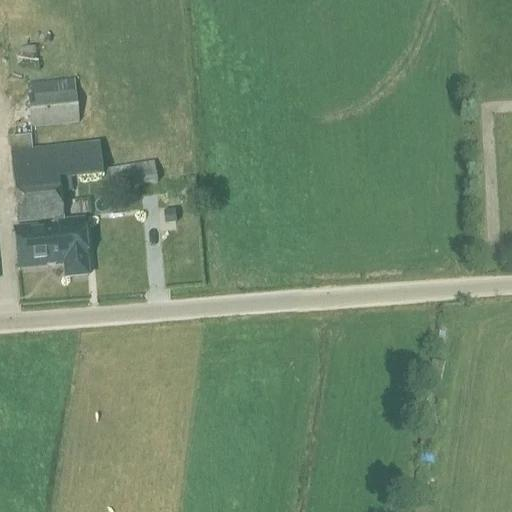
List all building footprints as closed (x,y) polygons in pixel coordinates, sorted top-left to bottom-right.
[(74,95),(26,99),(30,130),(78,125),(74,95)] [(30,140),(8,142),(16,226),(61,222),(59,196),(69,195),(68,181),(101,177),(98,146),(32,154),(30,140)] [(153,165),(105,173),(108,192),(156,185),(153,165)] [(57,228),(12,232),(16,273),(62,268),(64,282),(87,280),(81,223),(57,226),(57,228)] [(425,422),(435,424),(444,365),(434,363),(425,422)]
